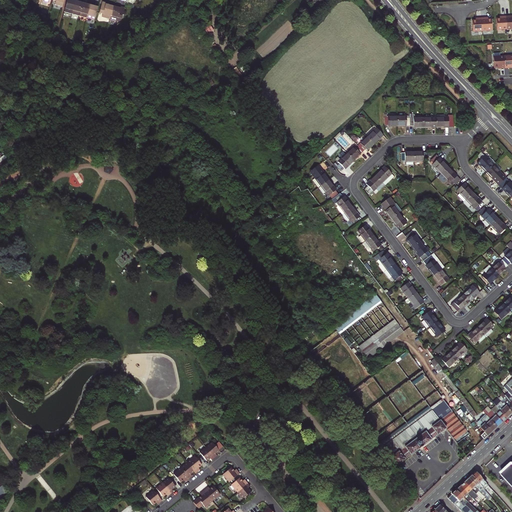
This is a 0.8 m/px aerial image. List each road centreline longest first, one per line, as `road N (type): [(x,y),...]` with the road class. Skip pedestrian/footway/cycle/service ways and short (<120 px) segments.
road 1 (residential): [(460,139),(393,142),(354,188),(454,321),(468,319),(511,278)]
road 2 (residential): [(157,511),(232,452),(280,511)]
road 3 (tertiary): [(383,0),(489,118)]
road 4 (tertiary): [(495,112),(392,0)]
